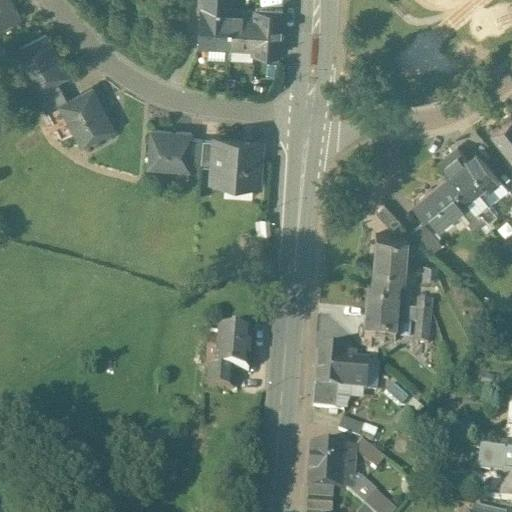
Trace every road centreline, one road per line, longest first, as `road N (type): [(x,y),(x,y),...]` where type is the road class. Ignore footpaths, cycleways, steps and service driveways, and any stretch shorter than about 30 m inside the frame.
road 1 (primary): [(273,511),(306,104)]
road 2 (residential): [(64,0),(102,43),(168,84),(306,104)]
road 3 (residential): [(306,104),(431,101),(511,61)]
